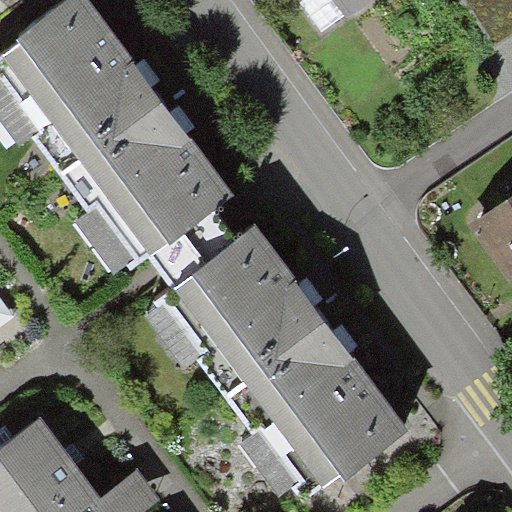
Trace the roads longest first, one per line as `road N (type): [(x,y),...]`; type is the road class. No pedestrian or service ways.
road 1 (residential): [(205,0),(511,426)]
road 2 (residential): [(511,431),(400,511)]
